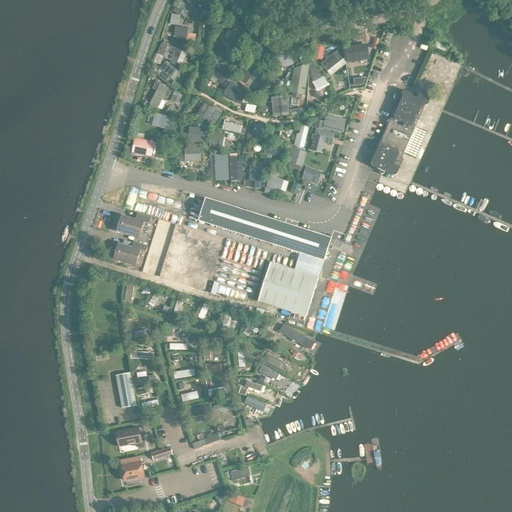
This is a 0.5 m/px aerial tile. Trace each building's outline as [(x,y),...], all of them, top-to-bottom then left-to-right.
[(195,0),(185,0),(200,14),(205,9),(195,0)] [(221,0),(216,11),(223,15),(227,6),(233,8),(235,3),(230,1),(230,0),(221,0)] [(173,11),(179,15),(182,10),(175,6),(173,11)] [(180,15),(172,14),(171,24),(179,25),(180,15)] [(244,33),(244,32),(246,28),(242,25),(234,26),(233,30),(225,43),(231,46),(235,49),(244,33)] [(188,28),(174,26),(173,36),(176,37),(175,41),(193,43),(194,34),(187,33),(188,28)] [(262,30),(249,35),(255,48),(268,44),(262,30)] [(267,49),(277,52),(281,40),(272,36),(267,49)] [(278,52),(278,64),(285,67),(293,64),(300,47),(284,40),(278,52)] [(167,44),(162,42),(160,46),(157,53),(162,56),(165,50),(166,48),(167,44)] [(368,45),(345,48),(347,61),(370,57),(368,45)] [(324,47),(316,46),(313,58),(322,59),(324,47)] [(176,63),(181,51),(171,47),(170,48),(168,47),(166,51),(168,52),(166,56),(171,58),(170,60),(176,63)] [(304,52),(300,59),(302,65),(309,63),(313,53),(309,51),(308,54),(304,52)] [(227,57),(233,60),(235,55),(230,52),(227,57)] [(319,64),(322,68),(325,73),(326,71),(328,73),(331,71),(331,69),(339,62),(336,58),(333,54),(319,64)] [(154,64),(151,74),(156,75),(164,83),(168,78),(169,79),(177,70),(170,65),(165,61),(160,69),(154,64)] [(213,66),(208,71),(210,73),(218,80),(222,84),(227,79),(230,75),(234,68),(235,67),(232,63),(226,70),(217,62),(216,63),(216,62),(213,65),(213,66)] [(293,68),(289,92),(304,95),(310,63),(309,63),(302,65),(293,68)] [(328,83),(324,76),(323,76),(315,67),(315,66),(311,63),(309,70),(313,81),(312,82),(316,89),(328,83)] [(240,80),(246,84),(255,71),(245,64),(242,68),(240,66),(231,78),(238,82),(240,80)] [(157,109),(164,96),(168,97),(171,91),(167,89),(167,88),(160,83),(156,81),(152,88),(156,90),(149,106),(157,109)] [(223,94),(240,104),(245,95),(240,92),(242,89),(230,82),(223,94)] [(415,126),(424,106),(427,105),(430,99),(429,96),(421,93),(419,94),(417,98),(411,96),(410,93),(405,90),(402,91),(402,93),(403,96),(399,103),(398,102),(396,106),(397,107),(395,110),(394,110),(391,117),(392,120),(387,131),(385,132),(381,139),(382,142),(380,147),(378,149),(377,150),(371,163),(372,166),(380,169),(379,171),(381,174),(384,173),(384,171),(394,175),(396,174),(402,162),(403,160),(402,157),(403,153),(415,158),(426,132),(415,126)] [(183,96),(173,92),(169,100),(179,105),(183,96)] [(287,96),(271,97),(273,117),(289,115),(287,96)] [(256,105),(247,103),(244,111),(254,113),(256,105)] [(264,114),(267,107),(260,104),(257,111),(264,114)] [(222,110),(215,106),(213,109),(209,106),(202,117),(207,120),(206,122),(212,126),(215,121),(211,118),(212,117),(214,118),(218,112),(220,113),(222,110)] [(155,112),(151,125),(170,130),(173,118),(155,112)] [(324,122),(323,128),(342,133),(346,119),(328,115),(325,118),(324,122)] [(317,120),(315,128),(316,128),(322,130),(323,128),(324,122),(317,120)] [(224,122),(222,130),(239,134),(241,126),(230,123),(224,122)] [(256,125),(252,141),(260,143),(264,127),(256,125)] [(304,148),(308,128),(300,125),(298,133),(296,133),(293,145),(304,148)] [(190,131),(190,141),(201,142),(207,142),(208,135),(208,128),(202,127),(194,127),(191,126),(190,131)] [(310,150),(322,153),(324,143),(331,145),(334,133),(322,130),(316,128),(315,128),(314,133),(312,133),(310,139),(312,139),(310,150)] [(210,138),(209,147),(221,149),(223,141),(224,133),(211,131),(210,138)] [(135,138),(132,152),(151,156),(154,142),(142,139),(143,134),(136,132),(135,138)] [(266,143),(264,153),(275,155),(277,145),(266,143)] [(185,145),(186,160),(200,160),(200,144),(185,145)] [(306,152),(293,148),(289,163),(289,167),(300,170),(301,166),(302,166),(306,152)] [(227,154),(214,155),(215,180),(228,179),(227,154)] [(237,156),(230,157),(231,181),(238,180),(237,156)] [(305,166),(301,179),(313,183),(317,184),(321,172),(318,171),(305,166)] [(271,171),(266,185),(280,190),(283,180),(276,178),(278,173),(271,171)] [(300,184),(294,182),(291,191),(297,193),(300,184)] [(312,192),(315,185),(306,182),(304,188),(312,192)] [(266,187),(264,193),(271,196),(273,190),(266,187)] [(299,253),(324,261),(328,247),(331,238),(205,197),(198,220),(299,253)] [(121,215),(116,231),(139,237),(143,222),(149,224),(151,218),(139,214),(137,220),(121,215)] [(169,277),(181,224),(157,219),(145,272),(169,277)] [(118,243),(113,258),(135,265),(140,250),(146,252),(147,246),(136,242),(134,248),(118,243)] [(190,253),(181,285),(204,291),(213,260),(190,253)] [(294,270),(318,278),(324,261),(299,253),(294,270)] [(258,301),(306,316),(318,278),(294,270),(270,262),(258,301)] [(125,300),(132,300),(134,286),(127,286),(125,300)] [(317,343),(285,324),(280,333),(312,352),(317,343)] [(267,331),(264,336),(269,339),(272,334),(267,331)] [(269,362),(282,369),(286,362),(273,355),(269,362)] [(133,372),(140,362),(132,363),(133,372)] [(265,376),(264,381),(270,382),(271,378),(279,379),(281,370),(261,366),(260,374),(265,376)] [(151,375),(147,375),(147,370),(136,371),(137,383),(152,382),(151,375)] [(116,375),(122,408),(136,405),(130,373),(116,375)] [(247,389),(241,386),(239,393),(245,395),(247,389)] [(138,447),(145,446),(144,440),(141,441),(139,427),(116,432),(119,447),(137,443),(138,447)] [(153,460),(172,454),(170,447),(151,453),(153,460)] [(139,469),(141,469),(139,456),(121,460),(125,479),(140,476),(139,469)] [(243,483),(253,481),(249,466),(231,471),(233,480),(241,478),(243,483)] [(232,492),(229,500),(248,507),(251,499),(232,492)]
